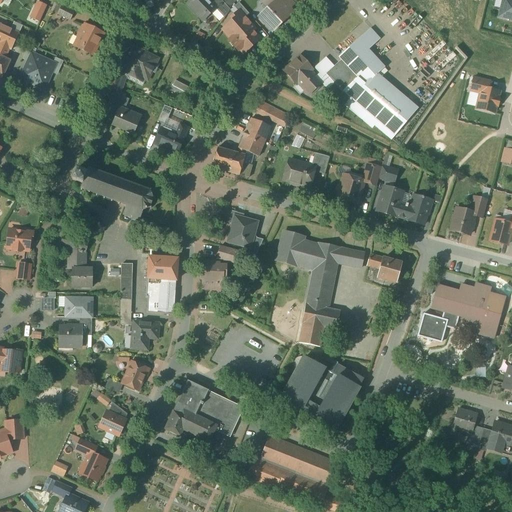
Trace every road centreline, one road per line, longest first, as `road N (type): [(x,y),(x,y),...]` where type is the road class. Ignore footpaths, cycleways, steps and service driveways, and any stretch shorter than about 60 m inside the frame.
road 1 (residential): [(386,371),(359,437),(336,449),(179,356)]
road 2 (residential): [(429,247),(190,181)]
road 3 (residential): [(190,181),(0,97)]
road 4 (residential): [(190,181),(179,356)]
road 5 (residential): [(179,356),(107,511)]
road 6 (residential): [(429,247),(386,371)]
road 7 (residential): [(386,371),(511,410)]
road 8 (residential): [(333,0),(243,81)]
